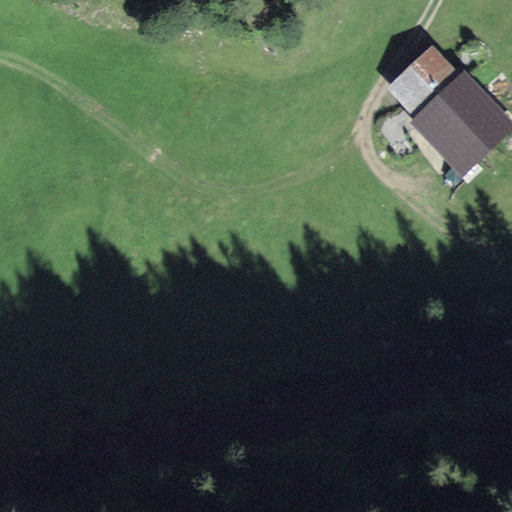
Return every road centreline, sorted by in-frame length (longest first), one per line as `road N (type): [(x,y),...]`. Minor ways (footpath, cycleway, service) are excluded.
road 1 (track): [(0,494),(190,456),(393,375),(511,379)]
road 2 (track): [(511,274),(386,193),(367,115),(391,71)]
